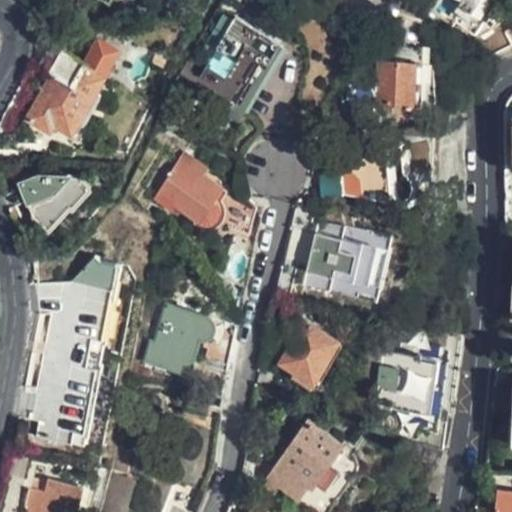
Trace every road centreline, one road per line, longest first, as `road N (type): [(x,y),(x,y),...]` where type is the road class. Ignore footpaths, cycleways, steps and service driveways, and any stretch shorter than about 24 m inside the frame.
road 1 (residential): [(456,511),(481,334),(482,112),(491,84),(511,70)]
road 2 (residential): [(0,234),(14,296),(0,400)]
